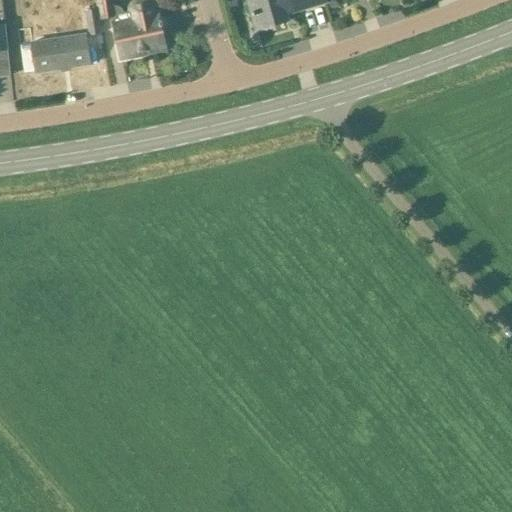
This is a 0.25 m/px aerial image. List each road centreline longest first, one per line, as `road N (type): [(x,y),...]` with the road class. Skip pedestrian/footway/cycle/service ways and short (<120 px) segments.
road 1 (secondary): [(0,165),(318,100),(511,31)]
road 2 (residential): [(231,82),(385,39),(481,0)]
road 3 (residential): [(231,82),(0,124)]
